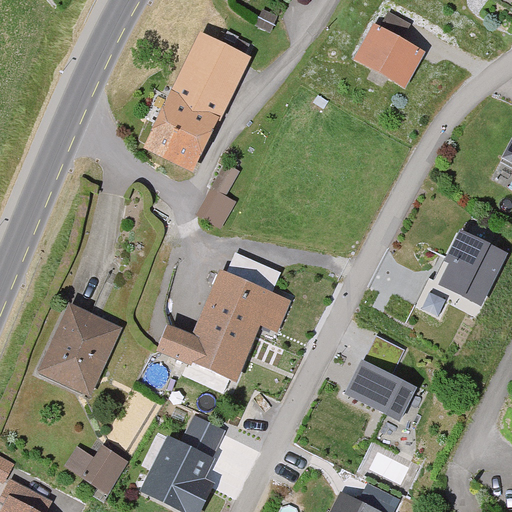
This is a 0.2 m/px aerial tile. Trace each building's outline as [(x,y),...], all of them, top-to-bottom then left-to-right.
[(351,67),(402,94),(421,57),(370,30),(351,67)] [(242,66),(194,43),(167,98),(163,96),(135,154),(188,179),(242,66)] [(511,134),(497,163),(511,171),(511,134)] [(239,199),(227,192),(240,170),(227,163),(198,211),(222,226),(239,199)] [(505,256),(461,234),(446,263),(451,265),(441,286),(480,306),(505,256)] [(274,275),(232,258),(224,277),(215,273),(187,340),(159,328),(148,355),(228,388),(253,328),(272,336),(285,304),(266,296),(274,275)] [(113,329),(60,307),(31,376),(83,398),(113,329)] [(406,352),(375,338),(363,364),(358,362),(341,401),(397,426),(414,388),(394,379),(406,352)] [(224,435),(191,419),(178,445),(165,438),(136,496),(167,511),(199,511),(209,491),(199,486),(224,435)] [(103,498),(123,465),(96,449),(89,461),(72,451),(60,472),(103,498)] [(0,451),(0,478),(6,481),(16,458),(0,451)] [(45,511),(50,505),(6,481),(0,491),(0,511),(45,511)] [(368,511),(338,497),(330,511),(368,511)]
